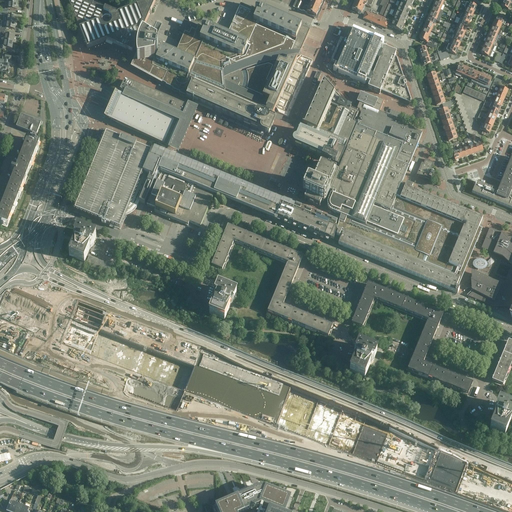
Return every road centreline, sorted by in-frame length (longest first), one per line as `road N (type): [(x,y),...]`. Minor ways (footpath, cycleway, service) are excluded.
road 1 (motorway): [(444,470),(0,301)]
road 2 (motorway): [(0,329),(404,485)]
road 3 (motorway): [(511,468),(113,302)]
road 4 (motorway): [(404,485),(127,410),(0,364)]
road 5 (motorway): [(0,377),(134,425),(283,462)]
road 6 (motorway): [(444,470),(385,431),(179,350)]
road 7 (motorway): [(20,419),(90,441),(283,462)]
road 8 (secondary): [(304,484),(227,463),(122,479),(73,462)]
road 9 (residential): [(453,303),(431,360),(483,380),(508,326)]
road 10 (motorway): [(283,462),(440,511)]
road 11 (unclassified): [(163,148),(175,114),(63,72)]
road 12 (residential): [(446,176),(405,47)]
road 13 (unclassified): [(163,148),(256,190),(245,218)]
road 14 (secondary): [(52,101),(54,148),(28,220)]
